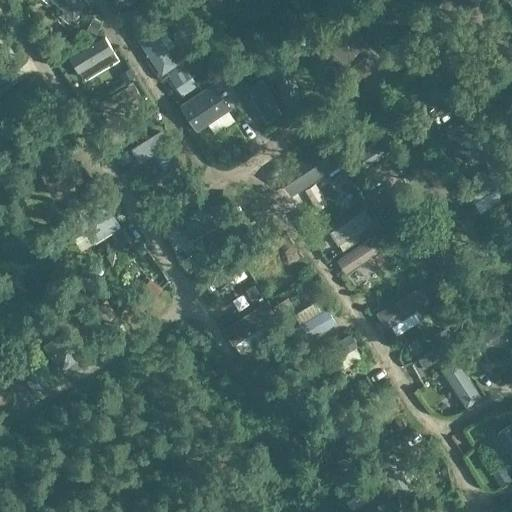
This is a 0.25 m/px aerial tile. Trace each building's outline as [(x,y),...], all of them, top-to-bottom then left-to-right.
[(56,0),(64,6),(75,15),(84,4),(79,0),(56,0)] [(376,0),(374,16),(413,24),(416,7),(378,0),(376,0)] [(121,17),(129,27),(140,19),(132,9),(121,17)] [(93,18),(87,30),(96,35),(102,23),(93,18)] [(159,39),(169,32),(162,21),(156,25),(152,19),(134,30),(163,72),(180,61),(172,49),(168,52),(159,39)] [(367,42),(342,19),(320,43),(344,65),(367,42)] [(412,32),(402,39),(406,46),(416,39),(412,32)] [(113,51),(104,37),(70,58),(78,71),(113,51)] [(358,81),(371,72),(377,68),(369,56),(363,60),(350,69),(358,81)] [(0,82),(9,75),(0,64),(0,82)] [(119,75),(124,84),(136,77),(131,68),(119,75)] [(177,98),(200,88),(191,69),(169,79),(177,98)] [(433,77),(453,111),(466,104),(446,69),(433,77)] [(262,80),(247,89),(267,122),(281,114),(262,80)] [(306,104),(297,82),(282,88),(291,110),(306,104)] [(140,95),(132,83),(98,103),(105,116),(140,95)] [(198,129),(230,108),(215,84),(182,105),(198,129)] [(423,116),(427,123),(438,116),(434,110),(423,116)] [(491,145),(479,125),(475,117),(449,132),(465,160),(491,145)] [(145,132),(142,126),(133,132),(136,138),(145,132)] [(326,143),(333,145),(337,132),(330,131),(326,143)] [(161,132),(133,150),(141,162),(155,153),(169,175),(183,166),(161,132)] [(352,162),(358,171),(395,147),(387,135),(350,159),(352,162)] [(25,174),(50,160),(36,136),(11,150),(25,174)] [(334,166),(321,146),(280,172),(293,193),(334,166)] [(128,151),(117,157),(122,165),(133,159),(128,151)] [(484,157),(490,167),(499,162),(493,152),(484,157)] [(54,195),(83,179),(71,158),(42,174),(54,195)] [(473,202),(510,179),(502,166),(464,188),(473,202)] [(0,182),(9,181),(6,167),(0,168),(0,182)] [(332,180),(336,187),(343,182),(339,175),(332,180)] [(357,184),(364,194),(370,190),(363,180),(357,184)] [(97,185),(87,191),(91,198),(101,192),(97,185)] [(387,185),(374,193),(383,207),(380,209),(388,220),(421,198),(413,187),(396,198),(387,185)] [(75,236),(87,229),(94,241),(118,226),(103,202),(79,217),(67,224),(75,236)] [(406,258),(446,231),(437,218),(397,245),(406,258)] [(203,256),(241,233),(232,219),(194,242),(203,256)] [(353,219),(331,233),(339,245),(361,231),(353,219)] [(120,231),(113,236),(120,246),(128,242),(120,231)] [(384,249),(375,235),(338,259),(347,273),(384,249)] [(197,273),(196,273),(204,286),(219,277),(224,285),(233,279),(228,272),(237,266),(229,253),(197,273)] [(194,254),(183,261),(187,269),(198,262),(194,254)] [(415,274),(421,284),(431,278),(428,272),(420,271),(415,274)] [(132,323),(161,289),(150,280),(121,313),(132,323)] [(254,285),(247,289),(254,301),(262,297),(254,285)] [(387,327),(428,302),(420,288),(379,313),(387,327)] [(288,298),(281,303),(286,311),(294,306),(288,298)] [(106,301),(96,307),(108,326),(118,319),(106,301)] [(234,342),(259,327),(274,316),(266,303),(225,329),(234,342)] [(305,340),(336,322),(328,309),(310,320),(308,321),(297,327),(305,340)] [(473,350),(507,329),(499,316),(465,336),(473,350)] [(62,369),(86,354),(70,330),(47,346),(62,369)] [(445,330),(434,336),(439,344),(449,338),(445,330)] [(332,360),(357,345),(351,335),(312,358),(319,368),(320,367),(323,372),(336,365),(332,360)] [(90,343),(95,350),(106,344),(101,336),(90,343)] [(283,350),(287,357),(296,352),(292,345),(283,350)] [(442,351),(447,360),(455,356),(450,346),(442,351)] [(481,396),(457,360),(443,369),(467,406),(481,396)] [(279,397),(312,375),(303,361),(270,384),(279,397)] [(0,401),(13,398),(5,371),(0,372),(0,401)] [(41,374),(28,381),(34,390),(46,383),(41,374)] [(340,397),(345,405),(353,401),(348,392),(340,397)] [(352,429),(344,415),(306,436),(313,450),(352,429)] [(511,424),(511,425),(498,433),(511,454),(511,424)] [(352,455),(357,466),(368,461),(363,450),(352,455)] [(412,490),(410,487),(407,479),(394,454),(381,461),(399,497),(412,490)] [(343,500),(375,483),(368,470),(336,488),(343,500)] [(508,474),(498,480),(501,486),(511,480),(508,474)] [(382,502),(376,511),(377,511),(388,511),(391,507),(382,502)]
